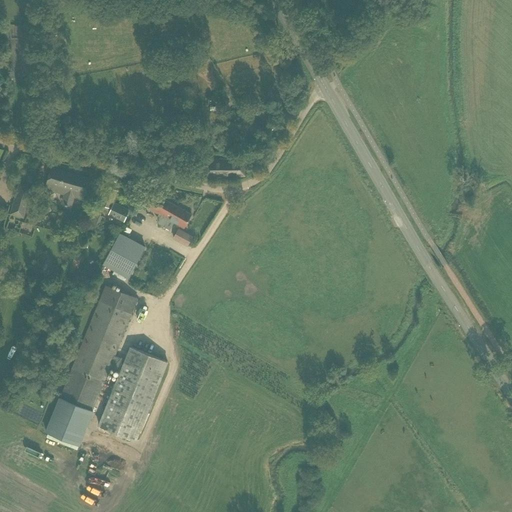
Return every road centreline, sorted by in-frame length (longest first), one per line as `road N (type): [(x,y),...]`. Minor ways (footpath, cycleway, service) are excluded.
road 1 (unclassified): [(326,89),(262,175),(227,190),(0,137)]
road 2 (tertiary): [(511,393),(326,89)]
